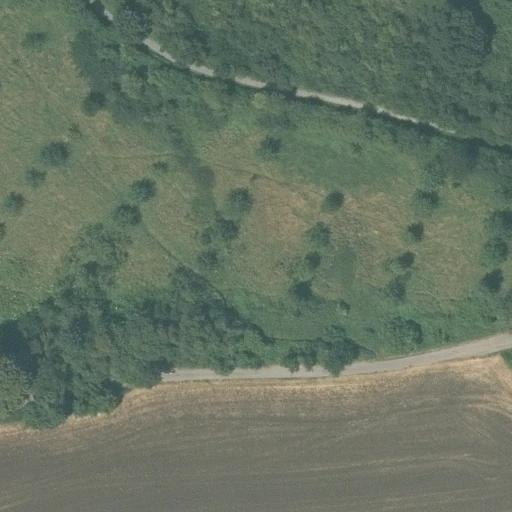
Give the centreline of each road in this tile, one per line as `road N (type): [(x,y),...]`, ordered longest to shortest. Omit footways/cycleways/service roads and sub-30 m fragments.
road 1 (track): [(0,48),(81,135),(144,226),(255,331),(419,361)]
road 2 (track): [(0,411),(158,375),(323,372),(511,342)]
road 3 (track): [(511,147),(169,55),(87,0)]
